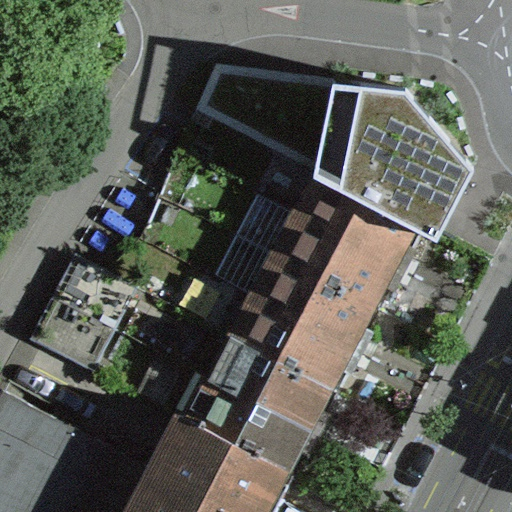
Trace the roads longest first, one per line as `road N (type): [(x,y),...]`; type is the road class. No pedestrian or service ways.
road 1 (residential): [(0,322),(92,165),(212,3)]
road 2 (residential): [(511,72),(508,58),(452,27),(212,3)]
road 3 (secondary): [(455,511),(511,401)]
